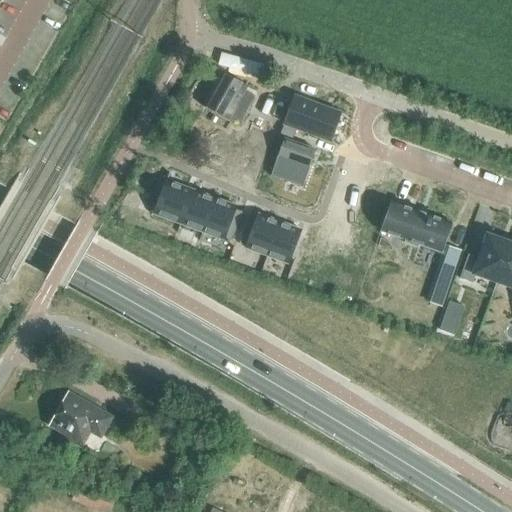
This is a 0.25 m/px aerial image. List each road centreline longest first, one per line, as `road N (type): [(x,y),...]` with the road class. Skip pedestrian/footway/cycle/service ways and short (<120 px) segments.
road 1 (tertiary): [(476,511),(176,326),(0,231)]
road 2 (unclassified): [(0,378),(24,335),(55,325),(88,333),(409,511)]
road 3 (residential): [(375,98),(206,37),(191,18),(193,0)]
road 4 (residential): [(375,98),(361,147),(511,198)]
road 5 (residential): [(511,143),(375,98)]
